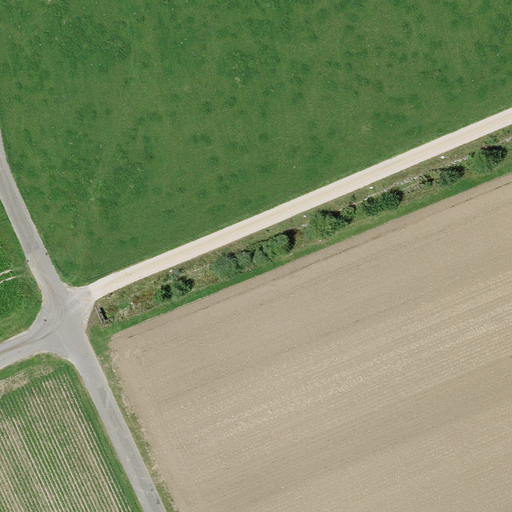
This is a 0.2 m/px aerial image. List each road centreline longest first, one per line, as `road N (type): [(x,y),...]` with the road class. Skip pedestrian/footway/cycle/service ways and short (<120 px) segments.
road 1 (track): [(58,308),(511,118)]
road 2 (track): [(0,168),(155,511)]
